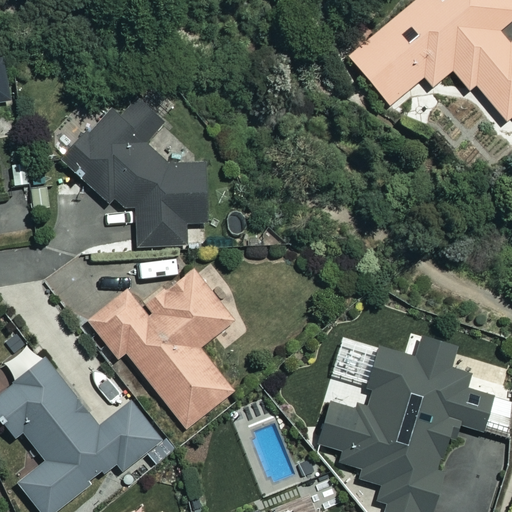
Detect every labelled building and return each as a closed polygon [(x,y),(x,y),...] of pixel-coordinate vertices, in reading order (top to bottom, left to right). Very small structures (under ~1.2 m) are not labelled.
[(511,41),(500,27),(511,16),(511,0),(415,0),(348,55),(387,103),(422,74),(430,85),(450,68),(467,88),(473,82),(504,119),(511,111),(511,41)] [(0,104),(12,103),(6,60),(0,61),(0,104)] [(185,220),(204,220),(205,162),(169,161),(145,140),(164,120),(134,93),(116,113),(108,106),(58,161),(104,202),(109,196),(125,210),(135,199),(134,245),(184,246),(185,220)] [(231,320),(191,268),(140,307),(125,288),(86,319),(116,357),(125,350),(183,425),(230,388),(197,346),(231,320)] [(389,511),(428,511),(453,422),(504,437),(511,409),(511,399),(466,387),(470,373),(448,367),(454,345),(420,335),(414,354),(376,343),(362,392),(369,394),(366,404),(359,402),(357,409),(326,401),(315,442),(342,450),(339,461),(357,466),(354,476),(379,483),(373,507),(389,511)] [(58,366),(53,369),(44,358),(0,391),(0,418),(13,436),(21,430),(44,459),(16,481),(39,511),(52,511),(92,481),(88,476),(99,467),(103,473),(115,463),(120,469),(160,439),(129,400),(96,425),(68,389),(73,385),(58,366)] [(331,511),(323,487),(253,511),(331,511)]
